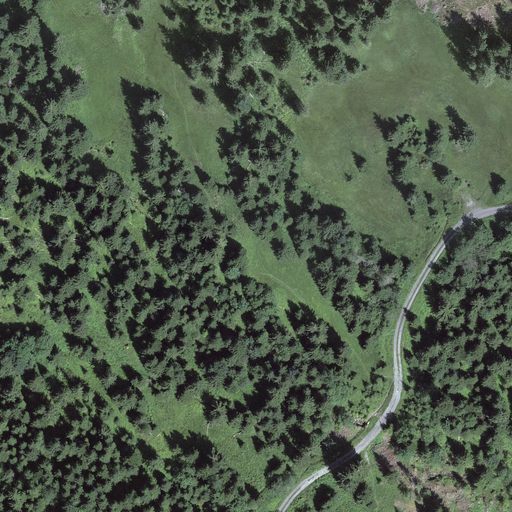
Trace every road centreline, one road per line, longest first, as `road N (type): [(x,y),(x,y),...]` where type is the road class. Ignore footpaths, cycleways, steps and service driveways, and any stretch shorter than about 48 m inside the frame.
road 1 (track): [(511,207),(461,225),(436,253),(401,317),(398,384)]
road 2 (track): [(398,384),(372,436),(306,481),(280,511)]
